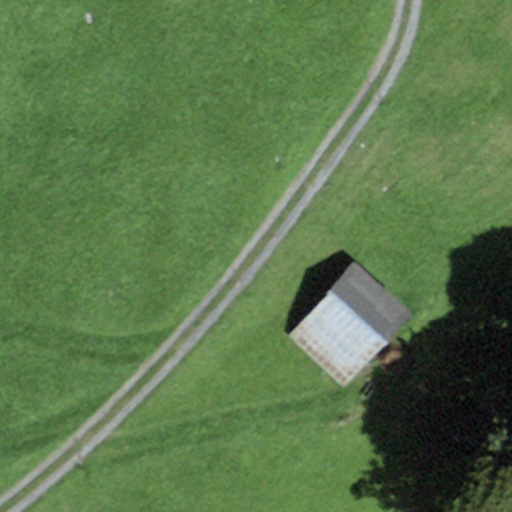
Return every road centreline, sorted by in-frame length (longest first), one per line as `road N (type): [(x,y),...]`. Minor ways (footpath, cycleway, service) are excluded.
road 1 (track): [(384,366),(345,401),(82,442)]
road 2 (track): [(0,315),(64,337),(180,343)]
road 3 (track): [(0,433),(132,392)]
